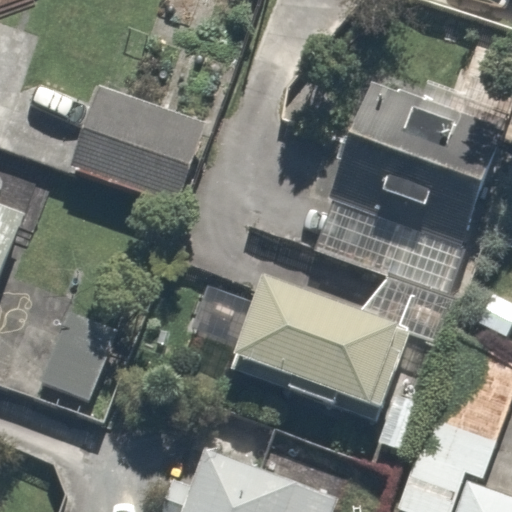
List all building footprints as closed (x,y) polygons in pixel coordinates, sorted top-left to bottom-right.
[(505,123),(374,76),(310,252),(441,300),(505,123)] [(204,125),(97,85),(65,171),(172,211),(204,125)] [(0,268),(22,222),(0,211),(0,268)] [(396,329),(258,273),(220,365),(358,421),(396,329)] [(127,340),(64,312),(32,384),(95,412),(127,340)] [(414,461),(394,511),(511,511),(511,499),(482,489),(511,408),(511,374),(442,348),(401,456),(414,461)] [(336,511),(340,502),(198,444),(170,511),(336,511)]
